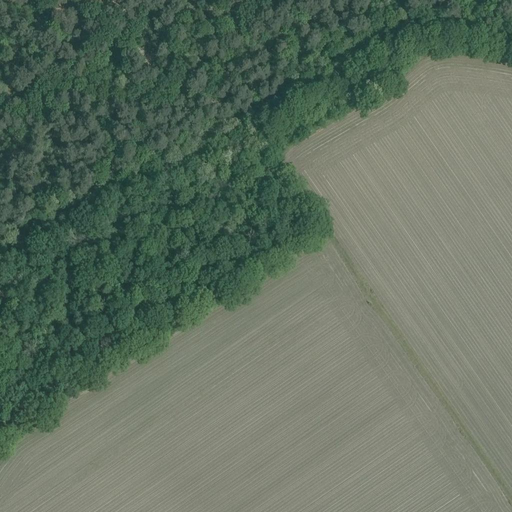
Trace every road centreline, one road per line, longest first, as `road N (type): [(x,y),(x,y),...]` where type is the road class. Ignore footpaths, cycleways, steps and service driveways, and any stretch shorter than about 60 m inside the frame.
road 1 (track): [(405,21),(76,205),(0,258)]
road 2 (track): [(511,501),(373,302)]
